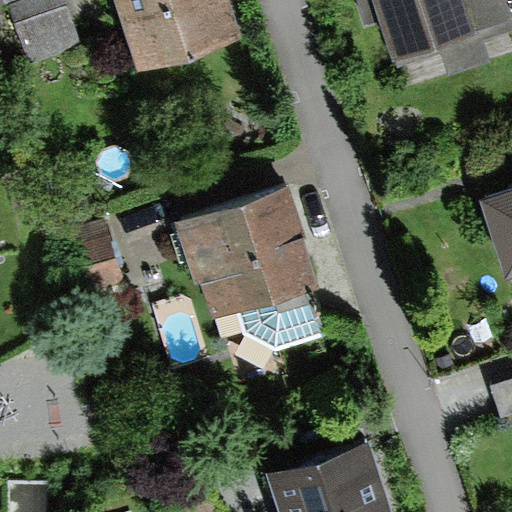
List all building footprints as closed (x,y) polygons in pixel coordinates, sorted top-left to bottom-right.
[(68,0),(8,0),(30,59),(83,40),(68,0)] [(120,0),(138,53),(244,19),(237,0),(120,0)] [(384,9),(396,45),(511,6),(511,0),(362,0),(367,15),(384,9)] [(204,268),(216,306),(239,299),(247,325),(276,341),(327,325),(311,273),(323,269),(292,168),(177,205),(198,270),(204,268)] [(511,187),(482,197),(508,276),(511,274),(511,187)] [(47,232),(72,308),(130,289),(106,213),(47,232)] [(502,407),(511,404),(511,370),(492,377),(502,407)] [(266,453),(284,511),(397,511),(370,421),(266,453)] [(159,511),(220,511),(206,465),(150,482),(159,511)]
